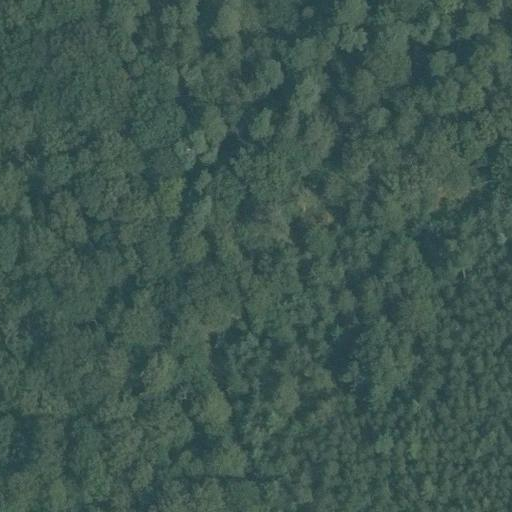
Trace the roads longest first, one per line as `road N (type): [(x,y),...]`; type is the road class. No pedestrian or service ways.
road 1 (track): [(92,0),(260,511)]
road 2 (track): [(194,307),(511,111)]
